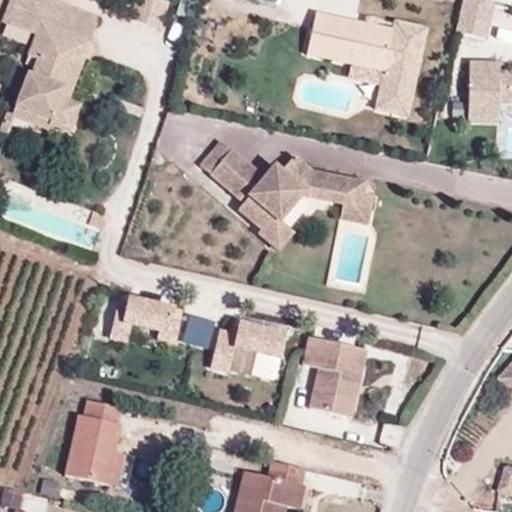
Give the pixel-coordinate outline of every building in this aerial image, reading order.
[(10,0),(1,23),(12,28),(23,0),(10,0)] [(60,5),(48,0),(23,0),(12,28),(36,37),(41,24),(51,28),(60,5)] [(469,0),(462,0),(455,33),(485,39),(492,5),(469,0)] [(99,20),(60,5),(51,28),(89,42),(90,42),(99,20)] [(393,31),(315,13),(306,56),(384,73),(381,88),(415,96),(430,29),(395,22),(393,31)] [(67,80),(75,82),(89,42),(51,28),(41,24),(36,37),(28,57),(37,61),(32,77),(28,75),(15,107),(51,120),(49,126),(69,133),(78,107),(67,103),(59,100),(67,80)] [(499,64),(469,63),(468,124),(498,125),(499,105),(511,104),(511,72),(499,73),(499,64)] [(67,103),(75,82),(67,80),(59,100),(67,103)] [(415,96),(381,88),(376,110),(410,118),(415,96)] [(468,119),(468,104),(453,104),(453,119),(468,119)] [(501,155),(511,154),(511,105),(501,106),(501,155)] [(51,120),(15,107),(12,117),(48,130),(49,126),(51,120)] [(221,141),(200,166),(245,205),(239,212),(283,250),(296,234),(282,222),(302,199),(344,207),(371,212),(374,198),(366,196),(369,183),(313,172),(296,157),(282,173),(277,169),(266,181),(221,141)] [(371,212),(344,207),(340,221),(369,227),(371,212)] [(112,337),(129,341),(133,328),(178,340),(186,308),(123,293),(112,337)] [(209,347),(216,320),(191,314),(185,341),(209,347)] [(220,321),(213,371),(278,380),(285,330),(220,321)] [(133,341),(156,341),(156,330),(133,330),(133,341)] [(318,370),(310,410),(343,417),(351,382),(359,384),(366,352),(309,340),(303,367),(318,370)] [(511,365),(496,381),(511,397),(511,396),(511,365)] [(351,382),(343,417),(351,419),(359,384),(351,382)] [(110,442),(115,443),(119,426),(118,426),(121,409),(89,402),(85,418),(78,417),(64,477),(107,487),(115,454),(113,453),(108,452),(110,442)] [(115,454),(107,487),(115,489),(122,455),(115,454)] [(268,479),(243,472),(234,511),(283,511),(284,508),(299,511),(305,487),(301,487),(304,470),(271,463),(268,479)] [(511,472),(506,471),(499,494),(511,499),(511,472)]
